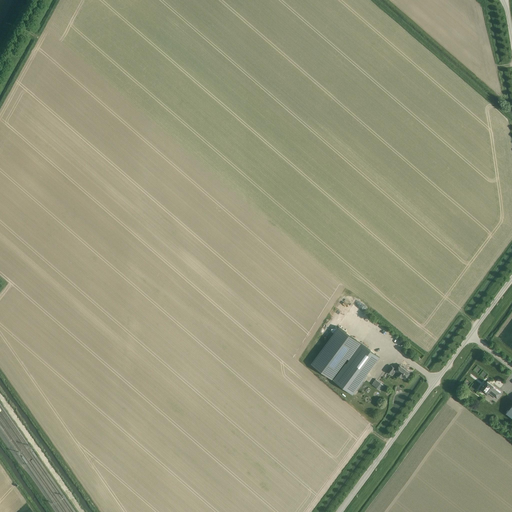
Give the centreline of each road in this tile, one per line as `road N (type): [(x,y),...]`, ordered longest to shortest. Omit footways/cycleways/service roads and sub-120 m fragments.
road 1 (unclassified): [(338,511),(511,277)]
road 2 (track): [(0,396),(80,511)]
